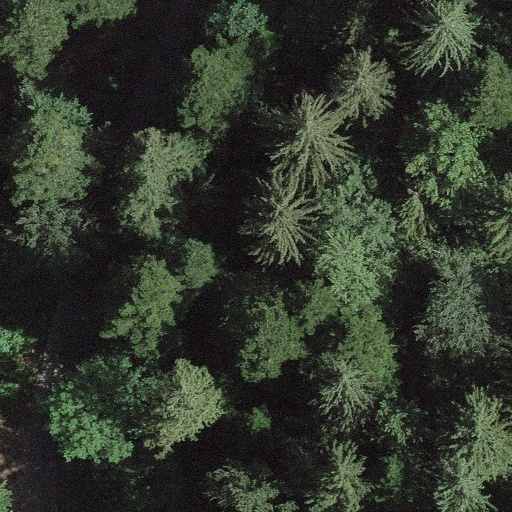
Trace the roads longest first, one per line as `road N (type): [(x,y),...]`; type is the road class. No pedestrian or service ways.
road 1 (unclassified): [(208,0),(108,210),(53,397),(64,511)]
road 2 (track): [(201,9),(84,104),(0,111)]
